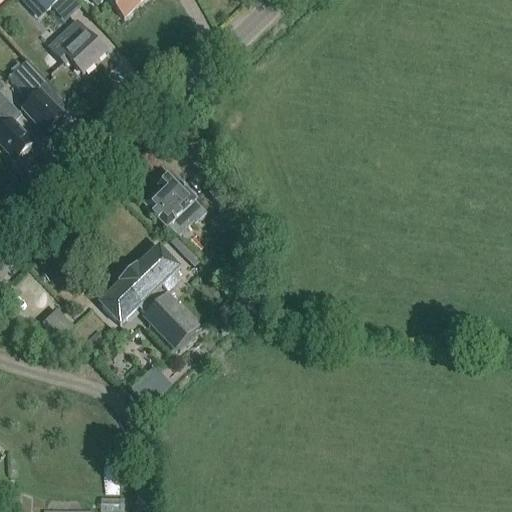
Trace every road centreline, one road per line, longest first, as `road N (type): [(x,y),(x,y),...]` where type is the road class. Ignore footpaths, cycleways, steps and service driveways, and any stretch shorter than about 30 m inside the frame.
road 1 (tertiary): [(0,270),(279,0)]
road 2 (residential): [(141,511),(139,449),(129,420),(98,391),(0,358)]
